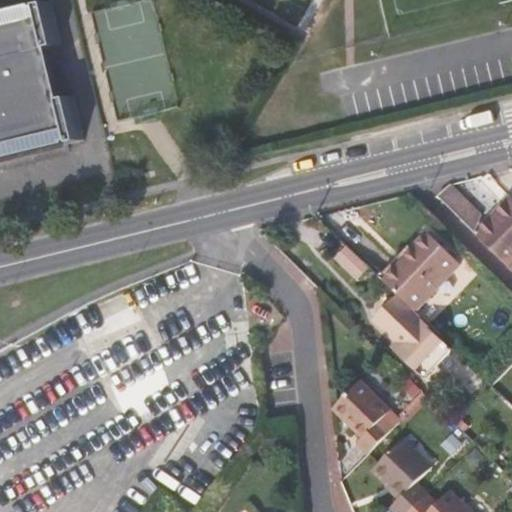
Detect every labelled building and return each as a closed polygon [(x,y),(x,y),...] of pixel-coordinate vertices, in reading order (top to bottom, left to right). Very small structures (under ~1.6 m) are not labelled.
[(17,0),(0,4),(0,14),(34,6),(32,0),(17,0)] [(0,161),(67,145),(85,141),(75,98),(60,102),(48,49),(63,46),(53,2),(34,6),(0,14),(0,161)] [(0,171),(68,155),(67,145),(0,161),(0,171)] [(480,207),(458,187),(448,199),(511,261),(511,213),(494,231),(488,225),(490,222),(477,210),(480,207)] [(402,261),(385,278),(423,314),(467,266),(437,236),(407,266),(402,261)] [(346,247),(336,257),(351,270),(360,260),(346,247)] [(127,388),(167,369),(132,294),(92,313),(127,388)] [(406,308),(389,325),(383,332),(416,364),(435,346),(457,367),(461,365),(463,367),(466,365),(406,308)] [(383,332),(389,325),(382,320),(376,326),(383,332)] [(417,368),(411,375),(433,396),(441,390),(417,368)] [(167,369),(127,388),(140,415),(180,396),(167,369)] [(475,408),(497,387),(483,373),(461,396),(475,408)] [(358,442),(370,452),(393,430),(380,418),(389,409),(358,380),(333,406),(363,436),(358,442)] [(393,508),(397,511),(410,511),(430,492),(419,481),(433,466),(404,438),(375,468),(403,496),(393,508)] [(442,501),(431,491),(430,492),(410,511),(472,511),(451,491),(442,501)]
